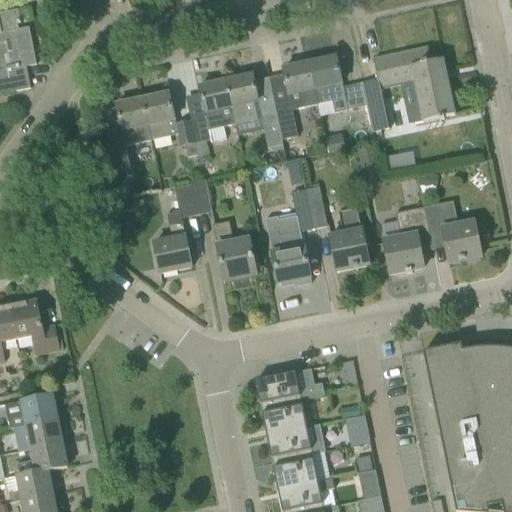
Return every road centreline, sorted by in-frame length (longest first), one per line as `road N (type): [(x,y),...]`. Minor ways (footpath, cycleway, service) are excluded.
road 1 (residential): [(211,358),(511,295)]
road 2 (residential): [(211,358),(0,212)]
road 3 (residential): [(107,42),(290,0)]
road 4 (residential): [(0,174),(107,42)]
road 5 (residential): [(243,511),(211,358)]
